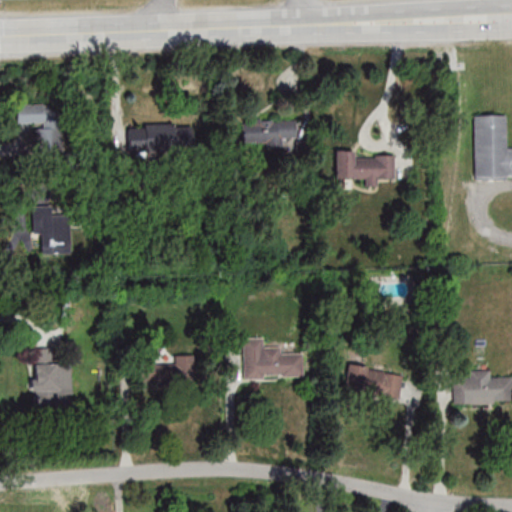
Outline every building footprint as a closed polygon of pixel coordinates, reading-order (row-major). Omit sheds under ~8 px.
[(16,123),(42,122),(42,128),(35,128),(35,153),(58,153),(57,103),(16,104),(16,123)] [(505,114),(473,115),(474,175),(511,174),(511,146),(505,147),(505,114)] [(241,142),(266,141),(266,147),(281,147),(281,138),(298,137),(297,119),(241,121),(241,142)] [(127,128),(127,151),(194,149),(193,124),(142,125),(142,127),(127,128)] [(393,156),(352,156),(352,150),(334,150),(334,178),(364,178),(364,186),(376,186),(376,178),(393,178),(393,156)] [(40,253),(68,253),(67,206),(31,207),(32,233),(39,233),(40,253)] [(243,379),(262,378),(262,376),(303,375),(302,352),(280,353),(280,346),(262,346),(262,337),(242,337),(243,379)] [(174,363),(141,362),(140,383),(193,384),(194,355),(174,355),(174,363)] [(34,364),(35,378),(30,378),(31,391),(33,391),(34,409),(57,408),(57,407),(72,406),(70,363),(34,364)] [(398,399),(401,373),(347,366),(343,392),(398,399)] [(511,403),(511,377),(489,377),(489,370),(468,370),(468,378),(452,378),(452,403),(511,403)]
